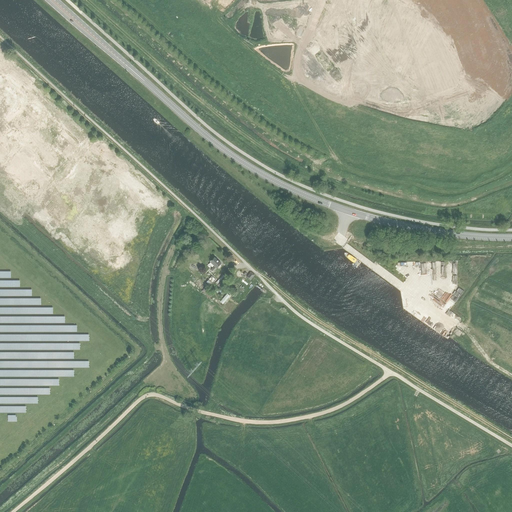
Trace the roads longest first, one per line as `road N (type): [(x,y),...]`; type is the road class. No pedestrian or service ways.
road 1 (secondary): [(511,238),(372,219),(254,171),(52,0)]
road 2 (track): [(12,511),(144,397),(217,417),(284,422),(344,405),(391,372)]
road 3 (unclassified): [(511,446),(306,321),(252,270)]
road 4 (track): [(373,73),(361,98),(342,102),(298,80),(322,0)]
